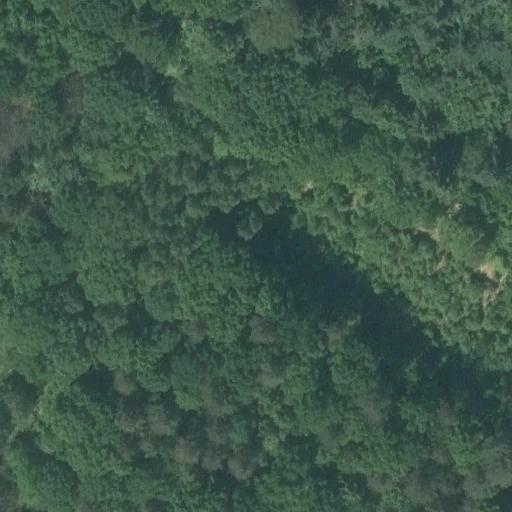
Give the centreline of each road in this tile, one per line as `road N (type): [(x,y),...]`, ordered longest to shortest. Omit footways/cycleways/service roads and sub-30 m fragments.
road 1 (track): [(291,76),(0,428)]
road 2 (track): [(511,224),(291,76)]
road 3 (track): [(291,76),(180,0)]
